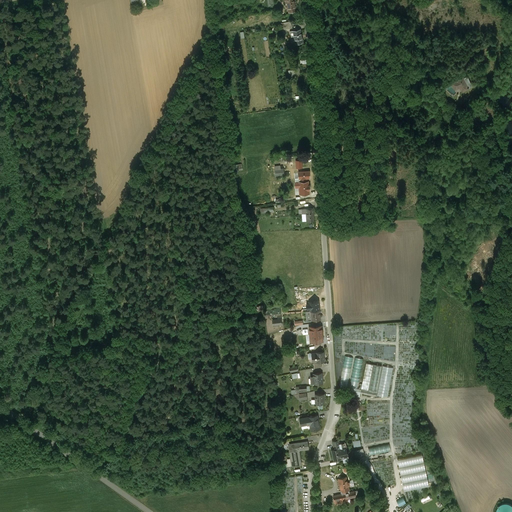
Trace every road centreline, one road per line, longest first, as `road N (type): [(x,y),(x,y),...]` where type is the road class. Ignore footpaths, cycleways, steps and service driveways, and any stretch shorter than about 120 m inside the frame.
road 1 (unclassified): [(303,0),(335,393),(311,481),(312,511)]
road 2 (unclassified): [(148,511),(0,404)]
road 3 (track): [(511,224),(478,123),(456,97)]
